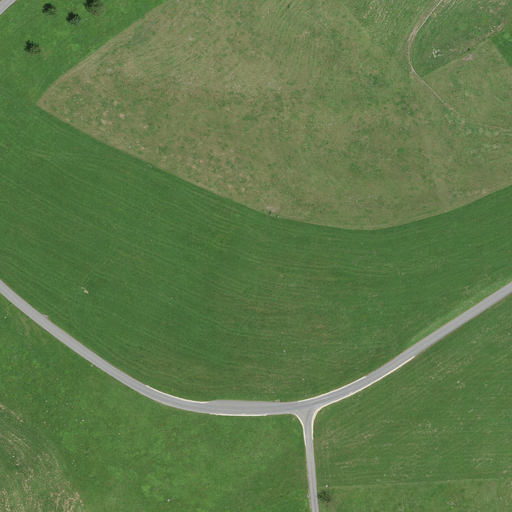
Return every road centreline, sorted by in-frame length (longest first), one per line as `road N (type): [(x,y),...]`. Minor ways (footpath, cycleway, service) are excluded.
road 1 (unclassified): [(0,288),(154,398),(197,410),(304,407)]
road 2 (unclassified): [(304,407),(361,385),(511,287)]
